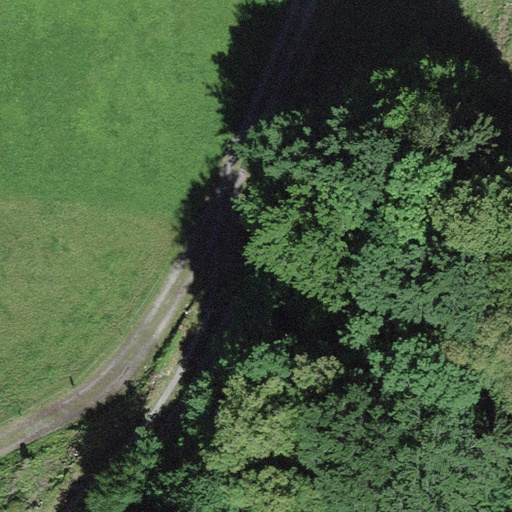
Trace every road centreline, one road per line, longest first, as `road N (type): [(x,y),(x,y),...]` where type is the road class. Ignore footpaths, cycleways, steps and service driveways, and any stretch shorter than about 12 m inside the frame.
road 1 (track): [(298,0),(278,75),(175,290),(117,371),(0,448)]
road 2 (track): [(230,176),(203,355),(142,448),(79,511)]
